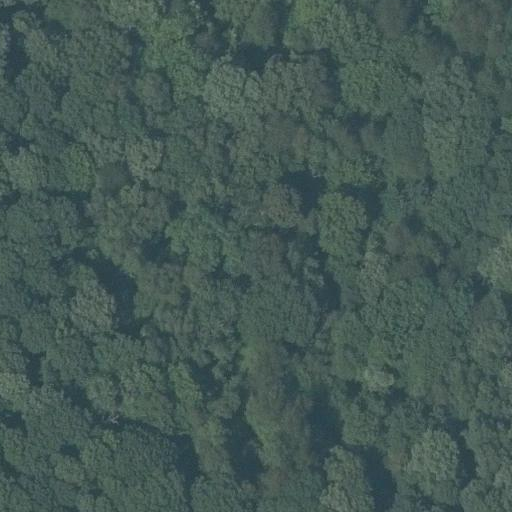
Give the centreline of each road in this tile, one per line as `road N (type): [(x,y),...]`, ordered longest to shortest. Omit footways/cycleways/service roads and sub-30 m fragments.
road 1 (track): [(138,511),(97,280),(71,0)]
road 2 (track): [(334,511),(392,324),(511,45)]
